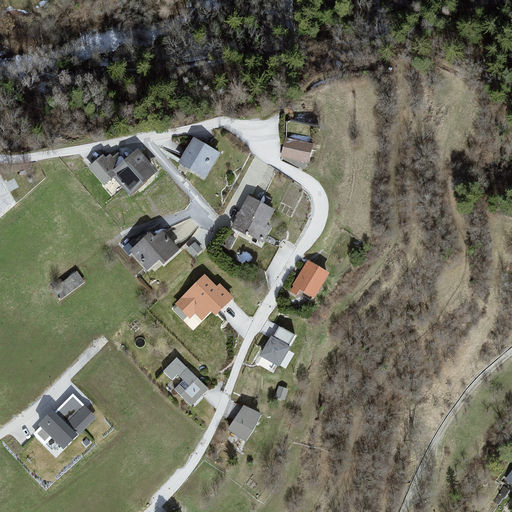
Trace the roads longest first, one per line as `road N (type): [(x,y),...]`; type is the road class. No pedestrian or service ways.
road 1 (residential): [(149,511),(189,468),(265,304),(318,217),(314,191),(288,169)]
road 2 (residential): [(0,157),(227,123),(288,169)]
road 3 (track): [(511,354),(448,424),(408,511)]
road 4 (residential): [(0,437),(104,342)]
